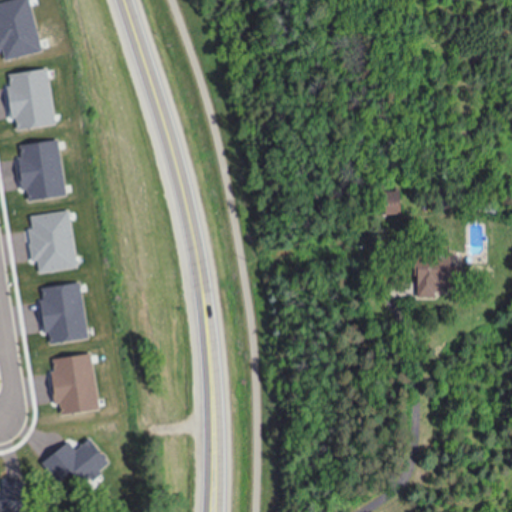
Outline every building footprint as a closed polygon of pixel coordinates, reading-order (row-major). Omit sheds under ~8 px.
[(0,0),(41,0),(48,44),(7,50),(0,4),(0,0)] [(53,54),(62,112),(22,118),(13,60),(53,54)] [(60,129),(69,187),(29,193),(20,135),(60,129)] [(373,191),(398,190),(399,213),(374,214),(373,191)] [(71,202),(80,261),(39,267),(30,208),(71,202)] [(406,256),(447,258),(445,301),(405,300),(406,256)] [(80,273),(89,331),(49,337),(40,279),(80,273)] [(93,342),(102,401),(62,407),(53,348),(93,342)]
